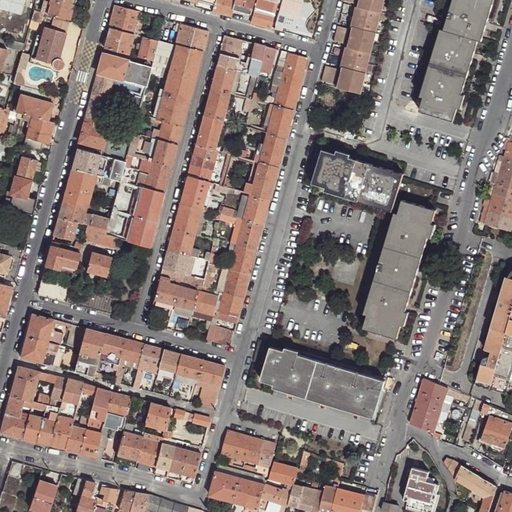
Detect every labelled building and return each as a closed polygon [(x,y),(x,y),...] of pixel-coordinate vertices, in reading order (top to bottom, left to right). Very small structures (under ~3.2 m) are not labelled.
[(0,0),(0,8),(21,14),(24,3),(23,3),(23,0),(0,0)] [(70,20),(73,10),(70,9),(72,0),(50,0),(50,2),(51,3),(48,14),(54,16),(70,20)] [(213,11),(231,16),(233,9),(234,0),(216,0),(215,4),(213,11)] [(250,14),(254,0),(234,0),(233,9),(250,14)] [(274,2),(276,1),(276,0),(256,0),(254,10),(268,14),(265,25),(270,27),(273,15),(271,14),(274,2)] [(281,30),(293,33),(297,16),(299,12),(297,11),(299,0),(280,0),(279,2),(294,7),(293,10),(280,6),(275,28),(281,30)] [(373,0),(358,0),(357,7),(380,13),(383,3),(373,0)] [(459,1),(459,0),(455,0),(446,31),(450,32),(459,1)] [(459,0),(459,1),(491,11),(494,0),(459,0)] [(446,31),(445,34),(477,44),(478,41),(481,42),(491,11),(459,1),(450,32),(446,31)] [(144,37),(158,40),(164,19),(156,17),(151,33),(140,30),(142,24),(136,23),(139,12),(116,6),(110,28),(135,34),(144,37)] [(355,7),(353,16),(378,23),(380,13),(357,7),(355,7)] [(251,22),(265,25),(268,14),(254,10),(251,22)] [(144,13),(139,12),(136,23),(142,24),(144,13)] [(66,32),(70,20),(54,16),(51,28),(66,32)] [(350,26),(352,26),(375,32),(378,23),(353,16),(350,26)] [(209,31),(182,24),(180,31),(177,43),(203,51),(209,31)] [(41,39),(63,45),(67,32),(66,32),(51,28),(45,26),(41,39)] [(339,26),(337,33),(347,36),(349,29),(339,26)] [(352,26),(349,37),(373,43),(375,32),(352,26)] [(110,28),(105,47),(130,54),(135,34),(110,28)] [(422,96),(425,97),(434,68),(445,34),(446,31),(442,30),(422,96)] [(347,36),(337,33),(335,41),(345,43),(347,36)] [(445,34),(434,68),(467,78),(477,44),(445,34)] [(225,35),(217,64),(236,70),(237,67),(244,40),(225,35)] [(139,56),(153,60),(158,40),(144,37),(139,56)] [(349,37),(346,47),(370,53),(373,43),(349,37)] [(7,47),(22,51),(24,43),(9,39),(7,47)] [(60,58),(63,45),(41,39),(36,59),(53,63),(54,60),(56,58),(60,58)] [(163,66),(170,68),(176,44),(158,40),(153,60),(151,67),(149,73),(160,76),(163,66)] [(196,76),(203,51),(177,43),(176,44),(170,68),(170,69),(196,76)] [(253,74),(258,76),(260,71),(265,46),(255,43),(254,50),(248,73),(253,74)] [(265,46),(260,71),(270,74),(276,49),(265,46)] [(345,47),(343,56),(367,63),(370,53),(346,47),(345,47)] [(251,49),(245,72),(248,73),(254,50),(251,49)] [(289,52),(282,50),(280,57),(287,58),(289,52)] [(308,57),(289,52),(287,58),(285,67),(304,72),(308,57)] [(103,53),(98,73),(114,77),(123,80),(128,60),(103,53)] [(340,66),(341,66),(365,72),(367,63),(343,56),(340,66)] [(278,65),(285,67),(287,58),(280,57),(278,65)] [(52,66),(53,69),(55,71),(58,73),(61,72),(64,71),(65,69),(66,65),(66,62),(64,60),(60,58),(56,58),(54,60),(53,63),(52,66)] [(27,61),(20,59),(18,67),(22,68),(25,69),(27,61)] [(36,59),(35,63),(53,69),(52,66),(53,63),(36,59)] [(123,80),(146,86),(149,73),(151,67),(128,60),(123,80)] [(217,64),(211,87),(231,93),(236,70),(217,64)] [(282,79),(285,67),(278,65),(275,77),(282,79)] [(326,65),(324,73),(336,76),(338,68),(326,65)] [(341,66),(339,77),(362,83),(365,72),(341,66)] [(301,84),(304,72),(285,67),(282,79),(301,84)] [(425,97),(421,111),(455,121),(467,78),(434,68),(425,97)] [(190,100),(196,76),(170,69),(164,90),(163,92),(190,100)] [(236,70),(231,93),(234,94),(240,71),(236,70)] [(13,84),(23,86),(23,84),(21,74),(16,73),(13,84)] [(98,73),(85,122),(100,126),(113,81),(114,77),(98,73)] [(324,73),(322,80),(334,83),(336,76),(324,73)] [(247,97),(253,99),(254,92),(258,76),(253,74),(246,97),(247,97)] [(140,89),(146,86),(123,80),(114,77),(113,81),(140,89)] [(278,94),(282,79),(275,77),(271,92),(278,94)] [(362,83),(339,77),(336,87),(359,93),(362,83)] [(296,102),(301,84),(282,79),(278,94),(277,97),(296,102)] [(56,96),(24,87),(21,94),(54,103),(56,96)] [(211,87),(204,114),(223,120),(231,93),(211,87)] [(157,116),(163,92),(164,90),(161,89),(154,115),(157,116)] [(183,125),(190,100),(163,92),(157,116),(156,118),(161,119),(164,120),(183,125)] [(256,100),(262,101),(262,99),(260,98),(261,94),(254,92),(253,99),(256,100)] [(231,93),(223,120),(227,121),(234,94),(231,93)] [(33,117),(49,121),(54,103),(21,94),(16,112),(19,113),(25,114),(31,116),(33,117)] [(136,124),(139,113),(140,109),(143,97),(139,96),(136,95),(129,123),(136,124)] [(251,106),(253,99),(247,97),(244,107),(250,109),(250,108),(251,106)] [(294,110),(296,102),(277,97),(275,105),(294,110)] [(286,138),(294,110),(275,105),(267,132),(286,138)] [(9,114),(9,110),(6,109),(0,107),(0,130),(3,131),(9,114)] [(250,109),(248,117),(251,118),(252,116),(254,116),(256,110),(250,108),(250,109)] [(204,114),(196,144),(215,150),(223,120),(204,114)] [(48,144),(55,123),(49,121),(33,117),(30,127),(27,138),(43,143),(48,144)] [(178,144),(183,125),(164,120),(163,123),(161,130),(159,139),(178,144)] [(223,120),(215,150),(218,150),(219,151),(227,121),(223,120)] [(85,122),(79,142),(104,148),(108,136),(110,129),(100,126),(85,122)] [(154,138),(159,139),(161,130),(155,129),(153,137),(154,138)] [(135,157),(141,134),(134,132),(127,155),(135,157)] [(279,167),(286,138),(267,132),(264,145),(259,162),(279,167)] [(108,136),(104,148),(104,151),(124,157),(129,141),(108,136)] [(25,146),(41,150),(43,143),(27,138),(25,146)] [(153,161),(159,139),(154,138),(148,160),(153,161)] [(172,166),(178,144),(159,139),(153,161),(172,166)] [(510,231),(511,228),(511,222),(511,142),(510,142),(507,149),(505,158),(503,164),(501,172),(498,183),(497,186),(495,193),(490,210),(486,224),(510,231)] [(255,161),(259,162),(264,145),(259,143),(255,161)] [(196,144),(193,154),(215,160),(218,150),(215,150),(196,144)] [(233,155),(238,156),(239,150),(224,146),(224,149),(221,148),(220,151),(222,152),(228,153),(233,155)] [(72,168),(97,174),(102,155),(78,148),(72,168)] [(337,154),(321,149),(311,181),(327,186),(359,196),(369,163),(350,158),(337,154)] [(193,154),(190,165),(213,171),(213,169),(215,160),(193,154)] [(39,160),(23,155),(18,174),(33,178),(39,160)] [(97,174),(102,176),(107,159),(108,156),(102,155),(97,174)] [(137,160),(138,157),(135,157),(127,155),(126,161),(126,162),(132,163),(133,159),(137,160)] [(122,176),(124,166),(126,162),(126,161),(115,158),(115,161),(110,178),(121,181),(122,176)] [(169,177),(172,166),(153,161),(148,160),(146,159),(143,170),(146,170),(150,172),(169,177)] [(253,183),(259,162),(255,161),(248,182),(253,183)] [(270,199),(279,167),(259,162),(253,183),(251,193),(270,199)] [(405,174),(369,163),(359,196),(394,207),(405,174)] [(190,165),(188,176),(210,182),(212,172),(213,171),(190,165)] [(88,225),(107,229),(108,226),(112,210),(110,209),(107,218),(86,213),(97,174),(72,168),(59,217),(78,222),(88,225)] [(143,187),(146,187),(149,174),(142,172),(138,185),(139,186),(143,187)] [(165,193),(169,177),(150,172),(149,174),(146,187),(165,193)] [(16,176),(11,194),(28,198),(33,181),(16,176)] [(188,176),(180,202),(203,208),(210,182),(188,176)] [(121,192),(125,182),(121,181),(118,189),(113,208),(112,210),(116,210),(118,202),(120,203),(121,200),(122,200),(124,193),(121,192)] [(245,192),(251,193),(253,183),(248,182),(247,181),(245,192)] [(210,182),(203,208),(207,210),(209,202),(214,183),(210,182)] [(227,194),(229,187),(224,186),(220,185),(216,184),(215,190),(227,194)] [(135,216),(143,187),(139,186),(131,215),(135,216)] [(393,211),(394,207),(359,196),(327,186),(325,191),(393,211)] [(106,206),(113,208),(118,189),(111,187),(106,206)] [(157,222),(165,193),(146,187),(143,187),(135,216),(157,222)] [(484,208),(490,210),(495,193),(489,192),(488,191),(485,202),(486,202),(484,208)] [(263,225),(270,199),(251,193),(250,196),(244,220),(263,225)] [(28,198),(11,194),(11,196),(14,198),(12,209),(33,214),(37,201),(28,198)] [(237,218),(244,220),(250,196),(244,194),(239,211),(237,218)] [(180,202),(173,229),(195,235),(195,234),(195,235),(203,208),(180,202)] [(435,212),(403,202),(399,214),(388,249),(420,260),(428,236),(432,223),(435,212)] [(222,214),(237,218),(239,211),(221,206),(219,210),(222,211),(221,214),(222,214)] [(203,208),(195,235),(200,236),(207,210),(203,208)] [(480,222),(486,224),(490,210),(484,208),(480,222)] [(365,313),(368,314),(378,284),(388,249),(399,214),(395,213),(365,313)] [(128,240),(135,216),(131,215),(130,218),(125,236),(125,239),(128,240)] [(150,246),(157,222),(135,216),(128,240),(150,246)] [(59,217),(54,235),(58,236),(73,241),(74,236),(78,222),(59,217)] [(256,250),(263,225),(244,220),(243,222),(237,244),(256,250)] [(115,247),(118,237),(113,236),(110,235),(106,234),(107,230),(107,229),(88,225),(84,239),(115,247)] [(173,229),(168,250),(190,256),(192,245),(195,235),(173,229)] [(63,240),(62,243),(78,248),(81,238),(74,236),(73,241),(58,236),(57,239),(63,240)] [(214,263),(221,239),(216,237),(215,240),(213,249),(209,261),(209,262),(214,263)] [(205,260),(209,261),(213,249),(210,248),(210,244),(199,241),(197,247),(192,245),(190,256),(197,258),(200,248),(207,250),(205,260)] [(231,268),(237,244),(231,242),(224,266),(231,268)] [(250,273),(256,250),(237,244),(231,268),(250,273)] [(62,264),(76,268),(80,253),(60,247),(51,245),(46,264),(61,268),(62,264)] [(411,295),(420,260),(388,249),(378,284),(411,295)] [(168,250),(163,268),(183,274),(185,274),(190,256),(168,250)] [(87,270),(107,276),(113,256),(92,251),(87,270)] [(10,257),(0,254),(0,271),(6,273),(10,257)] [(204,280),(209,262),(209,261),(205,260),(200,259),(195,277),(202,279),(204,280)] [(216,266),(217,264),(214,263),(209,262),(204,280),(203,286),(211,288),(216,269),(216,266)] [(61,268),(75,272),(76,268),(62,264),(61,268)] [(224,292),(231,268),(224,266),(218,290),(220,291),(222,292),(224,292)] [(178,280),(181,281),(182,276),(183,274),(163,268),(161,275),(167,277),(178,280)] [(243,297),(250,273),(231,268),(224,292),(243,297)] [(506,277),(499,301),(507,299),(511,281),(511,268),(509,272),(507,277),(506,277)] [(38,294),(67,302),(71,288),(42,280),(38,294)] [(154,300),(174,305),(180,286),(177,285),(166,282),(160,280),(154,300)] [(490,356),(482,358),(474,385),(506,394),(510,380),(511,372),(511,281),(507,299),(499,301),(484,349),(491,352),(490,356)] [(0,315),(6,317),(14,287),(0,282),(0,315)] [(411,295),(378,284),(368,314),(363,331),(395,341),(401,324),(405,311),(411,295)] [(174,305),(194,310),(199,291),(180,286),(174,305)] [(194,310),(213,316),(214,311),(218,296),(199,291),(194,310)] [(238,317),(243,297),(224,292),(219,312),(238,317)] [(153,305),(173,310),(174,305),(154,300),(153,305)] [(175,311),(192,315),(194,310),(174,305),(173,310),(175,311)] [(208,320),(212,320),(212,317),(213,316),(194,310),(192,315),(208,320)] [(236,322),(238,317),(219,312),(214,311),(213,316),(212,317),(236,322)] [(409,312),(405,311),(401,324),(405,325),(409,312)] [(33,314),(27,336),(48,342),(52,330),(54,322),(54,319),(33,314)] [(230,346),(234,331),(210,325),(208,332),(206,340),(230,346)] [(87,328),(80,326),(78,334),(85,336),(87,328)] [(85,336),(81,351),(80,352),(100,357),(101,353),(106,333),(87,328),(85,336)] [(52,330),(48,342),(58,344),(60,345),(64,333),(52,330)] [(126,339),(106,333),(101,353),(121,358),(126,339)] [(21,357),(42,363),(48,342),(27,336),(21,357)] [(145,344),(126,339),(121,358),(125,359),(140,363),(145,344)] [(42,363),(52,365),(58,344),(48,342),(42,363)] [(164,349),(145,344),(140,363),(159,369),(164,349)] [(284,351),(270,346),(260,379),(275,383),(308,393),(317,361),(298,355),(284,351)] [(286,347),(284,351),(298,355),(300,351),(286,347)] [(181,354),(164,349),(159,369),(176,373),(181,354)] [(484,349),(482,358),(490,356),(491,352),(484,349)] [(76,367),(75,371),(94,377),(95,373),(99,359),(100,357),(80,352),(76,367)] [(121,358),(101,353),(100,357),(99,359),(115,363),(119,364),(121,358)] [(203,360),(181,354),(176,373),(195,378),(198,379),(203,360)] [(139,368),(140,363),(125,359),(124,364),(139,368)] [(225,366),(203,360),(198,379),(220,385),(225,366)] [(354,372),(317,361),(308,393),(344,404),(354,372)] [(159,369),(140,363),(139,368),(142,370),(158,374),(159,369)] [(25,400),(32,402),(38,379),(40,372),(18,366),(11,396),(25,400)] [(122,368),(118,367),(116,376),(114,382),(120,384),(124,369),(122,368)] [(176,373),(159,369),(158,374),(161,375),(175,378),(176,373)] [(141,372),(138,371),(133,387),(139,389),(143,373),(141,372)] [(55,384),(57,376),(40,372),(38,379),(55,384)] [(385,382),(354,372),(344,404),(375,414),(385,382)] [(195,378),(176,373),(175,378),(175,379),(181,381),(193,384),(195,378)] [(69,379),(57,376),(55,384),(52,398),(52,399),(56,400),(62,401),(63,400),(69,379)] [(424,378),(421,386),(424,387),(423,391),(446,401),(448,395),(450,389),(424,378)] [(74,393),(80,395),(81,391),(84,383),(69,379),(63,400),(67,401),(71,402),(74,393)] [(181,381),(175,379),(170,397),(176,399),(181,381)] [(220,385),(198,379),(196,384),(201,386),(202,385),(204,385),(218,390),(220,385)] [(96,396),(98,388),(84,383),(81,391),(96,396)] [(374,418),(375,414),(344,404),(308,393),(275,383),(274,387),(374,418)] [(213,409),(218,390),(204,385),(199,402),(203,403),(202,406),(213,409)] [(112,392),(98,388),(96,396),(93,406),(100,408),(107,410),(112,392)] [(469,397),(450,389),(448,395),(454,397),(455,395),(462,399),(463,397),(468,400),(469,397)] [(446,401),(423,391),(419,402),(442,411),(446,401)] [(132,397),(112,392),(107,410),(107,411),(127,417),(129,412),(132,397)] [(71,402),(78,404),(80,395),(74,393),(71,402)] [(47,406),(50,406),(52,399),(52,398),(40,395),(37,403),(47,406)] [(23,406),(25,400),(11,396),(6,413),(19,417),(21,411),(22,408),(23,406)] [(32,406),(33,402),(32,402),(25,400),(23,406),(32,408),(32,406)] [(483,403),(476,400),(463,439),(470,442),(480,413),(483,403)] [(46,410),(47,406),(37,403),(33,402),(32,406),(46,410)] [(151,402),(146,422),(166,428),(169,417),(172,408),(151,402)] [(442,411),(419,402),(415,413),(438,423),(442,411)] [(501,410),(483,403),(480,413),(489,417),(498,419),(501,410)] [(59,415),(61,409),(54,408),(50,406),(47,406),(46,410),(45,412),(50,413),(59,415)] [(107,411),(107,410),(100,408),(96,419),(104,421),(107,411)] [(186,412),(176,409),(174,417),(184,419),(186,412)] [(127,417),(107,411),(104,421),(125,427),(127,417)] [(134,413),(129,412),(127,417),(125,427),(129,428),(130,428),(134,413)] [(29,419),(19,417),(6,413),(1,432),(24,439),(29,419)] [(59,417),(59,415),(50,413),(49,420),(57,422),(59,417)] [(412,424),(428,431),(434,434),(438,423),(415,413),(412,424)] [(211,419),(195,414),(192,421),(209,425),(211,419)] [(43,418),(30,415),(29,419),(24,439),(37,442),(43,418)] [(73,420),(59,417),(57,422),(51,446),(66,450),(72,425),(73,420)] [(511,424),(498,419),(489,417),(481,440),(505,448),(511,427),(511,424)] [(49,420),(43,418),(37,442),(51,446),(57,422),(49,420)] [(146,422),(146,425),(164,430),(165,430),(166,428),(146,422)] [(81,454),(87,430),(72,425),(66,450),(81,454)] [(145,432),(159,436),(160,432),(145,428),(144,432),(145,432)] [(101,434),(87,430),(81,454),(95,458),(101,434)] [(164,438),(171,439),(173,432),(168,431),(165,430),(164,430),(162,437),(164,438)] [(234,458),(246,461),(252,437),(228,430),(222,454),(234,458)] [(128,432),(124,431),(121,439),(119,449),(117,456),(126,458),(132,433),(128,432)] [(428,431),(438,440),(440,441),(441,437),(434,434),(428,431)] [(163,442),(164,438),(162,437),(159,436),(145,432),(144,436),(144,437),(160,442),(163,442)] [(140,435),(132,433),(126,458),(137,461),(143,439),(144,437),(144,436),(140,435)] [(101,434),(95,458),(112,463),(116,449),(119,449),(121,439),(101,434)] [(252,437),(246,461),(260,465),(266,441),(252,437)] [(175,446),(176,441),(171,439),(164,438),(163,442),(163,443),(175,446)] [(156,467),(162,445),(159,444),(143,439),(137,461),(137,462),(153,466),(156,467)] [(277,444),(266,441),(260,465),(259,469),(258,472),(269,475),(277,444)] [(175,446),(163,443),(162,445),(156,467),(166,470),(169,470),(175,446)] [(188,450),(175,446),(169,470),(182,474),(188,450)] [(201,453),(188,450),(182,474),(195,477),(201,453)] [(305,450),(301,464),(306,466),(310,452),(305,450)] [(126,458),(117,456),(115,463),(124,466),(126,458)] [(137,461),(126,458),(124,466),(135,469),(137,462),(137,461)] [(452,463),(453,460),(447,458),(444,463),(449,470),(452,463)] [(473,489),(480,476),(462,465),(453,460),(452,463),(449,470),(453,477),(473,489)] [(13,461),(9,473),(18,477),(23,463),(13,461)] [(135,469),(151,473),(153,466),(137,462),(135,469)] [(289,483),(295,485),(297,479),(299,472),(300,469),(274,463),(270,479),(289,483)] [(433,470),(410,464),(401,499),(424,505),(433,470)] [(166,470),(156,467),(154,474),(164,477),(166,470)] [(332,479),(340,481),(341,478),(343,469),(335,467),(332,479)] [(182,474),(169,470),(167,477),(180,481),(182,474)] [(235,477),(242,478),(243,472),(236,470),(235,477)] [(211,496),(223,499),(230,475),(224,473),(217,472),(211,496)] [(243,472),(242,478),(248,480),(250,473),(243,472)] [(248,480),(254,482),(256,475),(250,473),(248,480)] [(223,499),(235,502),(242,478),(235,477),(230,475),(223,499)] [(490,506),(496,486),(480,476),(473,489),(486,497),(484,504),(490,506)] [(88,480),(79,478),(74,493),(82,496),(88,480)] [(235,502),(247,506),(254,482),(248,480),(242,478),(235,502)] [(42,505),(51,508),(59,486),(40,479),(33,502),(42,505)] [(112,511),(119,489),(107,487),(107,485),(103,484),(101,492),(106,494),(105,497),(103,496),(103,498),(105,499),(104,503),(98,502),(98,499),(92,497),(96,482),(88,480),(82,496),(76,511),(112,511)] [(254,482),(247,506),(259,509),(259,508),(262,498),(266,485),(260,483),(254,482)] [(285,489),(293,492),(295,485),(289,483),(288,487),(285,486),(285,489)] [(284,490),(267,485),(262,498),(280,504),(284,490)] [(293,492),(289,506),(315,511),(320,511),(325,493),(295,485),(293,492)] [(320,511),(332,511),(338,489),(335,488),(327,486),(325,493),(320,511)] [(280,504),(289,507),(289,506),(293,492),(285,489),(284,490),(280,504)] [(332,511),(359,511),(365,495),(353,492),(344,490),(338,489),(332,511)] [(125,490),(119,508),(130,511),(136,491),(125,490)] [(511,511),(511,492),(510,492),(505,490),(497,511),(511,511)] [(130,511),(143,511),(145,507),(149,494),(136,491),(130,511)] [(149,494),(145,507),(152,509),(156,496),(149,494)] [(373,511),(377,498),(373,497),(365,495),(359,511),(373,511)] [(156,496),(152,509),(158,511),(162,498),(156,496)] [(162,498),(158,511),(161,511),(165,511),(169,500),(162,498)] [(270,511),(287,511),(289,507),(280,504),(262,498),(259,508),(270,511)] [(169,500),(165,511),(172,511),(175,502),(169,500)] [(30,509),(39,511),(49,511),(51,508),(42,505),(33,502),(30,509)] [(175,502),(172,511),(180,511),(183,504),(175,502)] [(397,511),(399,506),(384,503),(381,511),(385,511),(397,511)]
